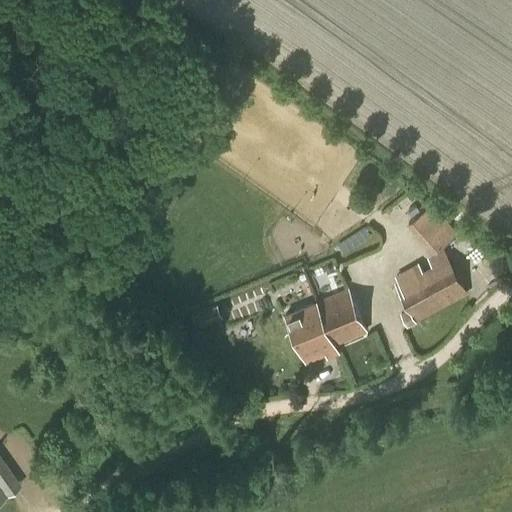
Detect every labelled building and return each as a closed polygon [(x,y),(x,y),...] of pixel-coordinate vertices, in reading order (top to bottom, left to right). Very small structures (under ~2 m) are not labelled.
[(408,224),(433,254),(458,232),(432,203),(408,224)] [(400,311),(408,327),(470,294),(450,260),(426,274),(422,268),(395,282),(407,309),(400,311)] [(319,301),(287,314),(307,361),(338,347),(336,342),(365,330),(348,289),(319,302),(319,301)] [(217,304),(192,313),(197,326),(222,317),(217,304)] [(104,457),(101,451),(94,455),(97,460),(104,457)] [(0,457),(0,500),(5,497),(0,490),(0,479),(10,473),(0,457)]
